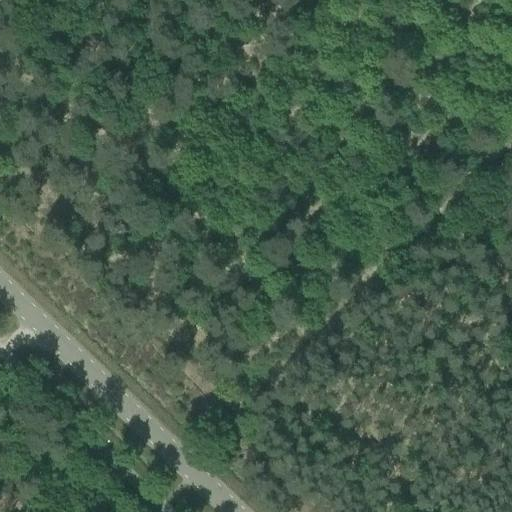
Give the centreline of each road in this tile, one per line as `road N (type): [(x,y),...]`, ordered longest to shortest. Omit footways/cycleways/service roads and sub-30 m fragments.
road 1 (track): [(511,137),(180,464)]
road 2 (tertiary): [(228,511),(0,290)]
